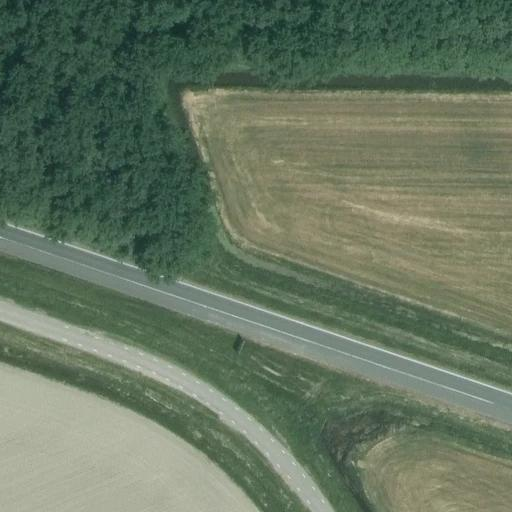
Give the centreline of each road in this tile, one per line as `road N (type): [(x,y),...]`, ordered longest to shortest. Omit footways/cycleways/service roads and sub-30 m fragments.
road 1 (motorway): [(0,232),(511,403)]
road 2 (unclassified): [(320,511),(259,438),(199,392),(135,359),(0,312)]
